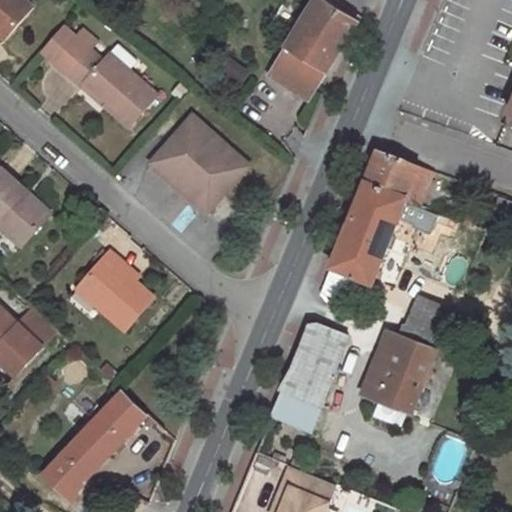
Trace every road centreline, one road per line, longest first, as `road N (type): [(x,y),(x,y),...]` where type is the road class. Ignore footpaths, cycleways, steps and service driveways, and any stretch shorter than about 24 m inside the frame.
road 1 (residential): [(261,329),(0,101)]
road 2 (secondary): [(350,115),(261,329)]
road 3 (secondary): [(261,329),(186,511)]
road 4 (residential): [(511,171),(350,115)]
road 5 (secondary): [(398,0),(350,115)]
